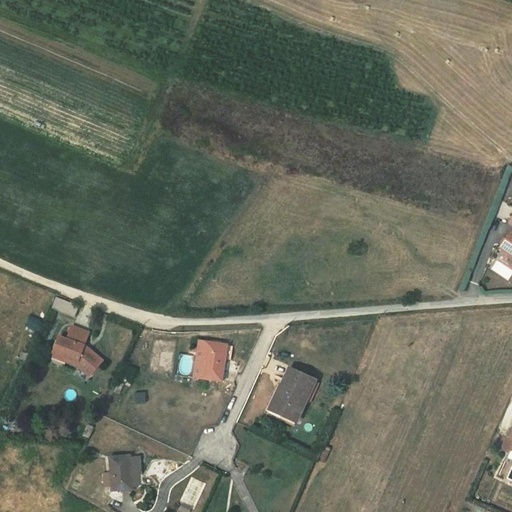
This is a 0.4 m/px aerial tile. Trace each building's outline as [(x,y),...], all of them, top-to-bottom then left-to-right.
[(511,227),(499,245),(511,254),(511,227)] [(50,308),(72,318),(78,305),(55,295),(50,308)] [(50,354),(64,359),(62,363),(72,365),(87,376),(99,361),(88,350),(87,351),(81,349),(85,332),(69,328),(65,341),(55,338),(50,354)] [(192,376),(199,377),(204,343),(197,342),(192,376)] [(199,377),(219,380),(223,359),(225,345),(204,343),(199,377)] [(232,346),(225,345),(223,359),(231,360),(232,346)] [(50,354),(49,359),(62,363),(64,359),(50,354)] [(317,379),(290,367),(271,409),(294,419),(303,399),(307,401),(317,379)] [(86,426),(81,437),(87,439),(91,428),(86,426)] [(110,491),(129,489),(127,471),(126,455),(107,457),(110,491)] [(136,455),(126,455),(127,471),(138,470),(136,455)]
